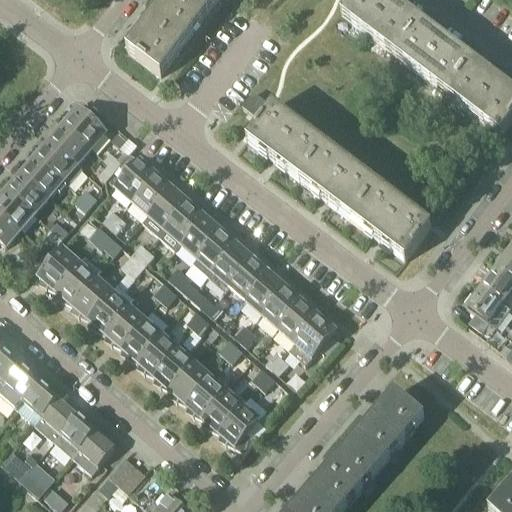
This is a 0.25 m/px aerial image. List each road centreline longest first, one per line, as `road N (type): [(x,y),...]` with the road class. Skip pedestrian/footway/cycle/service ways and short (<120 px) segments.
road 1 (residential): [(414,317),(75,61)]
road 2 (residential): [(234,511),(0,309)]
road 3 (residential): [(248,511),(414,317)]
road 4 (residential): [(414,317),(511,187)]
road 5 (residential): [(511,391),(414,317)]
